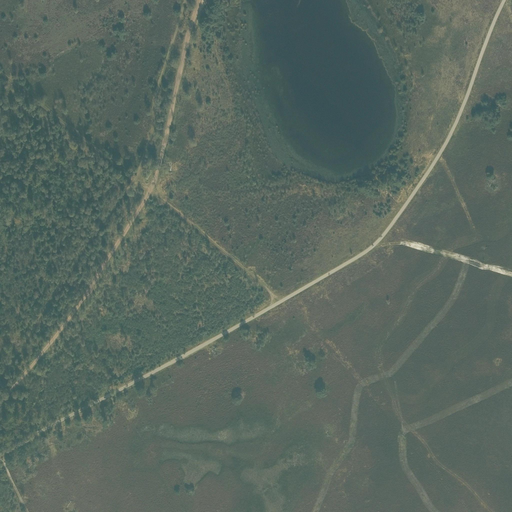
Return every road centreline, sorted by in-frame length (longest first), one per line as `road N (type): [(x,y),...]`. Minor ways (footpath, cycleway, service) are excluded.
road 1 (track): [(148,189),(0,401)]
road 2 (track): [(198,0),(148,189)]
